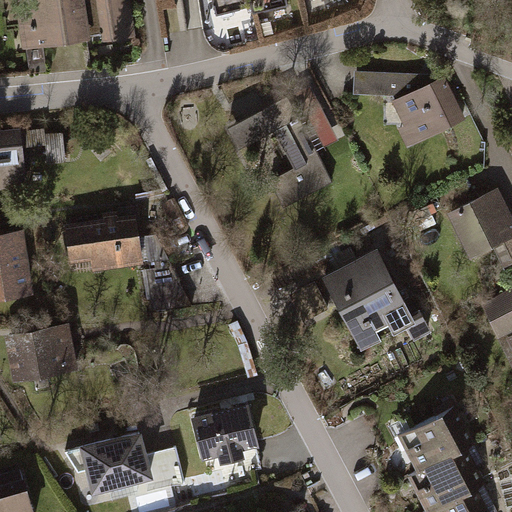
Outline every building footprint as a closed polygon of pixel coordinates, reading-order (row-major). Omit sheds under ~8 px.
[(13,0),(21,50),(134,33),(128,0),(13,0)] [(289,0),(214,0),(220,28),(292,13),(289,0)] [(353,0),(311,0),(314,11),(354,2),(353,0)] [(440,74),(353,72),(352,93),(390,99),(412,146),(462,121),(440,74)] [(283,98),(224,130),(235,151),(268,133),(288,171),(267,182),(281,208),(329,183),(283,98)] [(18,128),(0,130),(0,194),(27,191),(18,128)] [(492,185),(445,205),(464,249),(511,229),(492,185)] [(136,217),(72,224),(77,267),(141,259),(136,217)] [(25,234),(0,236),(0,297),(32,294),(25,234)] [(379,248),(323,277),(362,351),(383,340),(380,336),(393,329),(395,334),(407,328),(417,323),(413,314),(379,248)] [(156,307),(188,306),(187,279),(154,281),(156,307)] [(315,281),(290,295),(305,322),(330,309),(315,281)] [(511,288),(484,303),(500,340),(511,333),(511,288)] [(72,329),(11,336),(16,379),(77,372),(72,329)] [(511,333),(500,340),(511,364),(511,333)] [(190,410),(192,417),(202,459),(219,455),(220,457),(232,453),(244,451),(259,447),(248,403),(246,397),(190,410)] [(452,409),(399,437),(418,473),(463,448),(471,444),(452,409)] [(141,431),(81,445),(82,448),(87,470),(94,494),(153,479),(148,451),(141,431)] [(175,444),(148,451),(153,479),(156,490),(185,482),(175,444)] [(418,473),(412,477),(429,511),(433,511),(475,490),(485,485),(470,460),(463,448),(418,473)] [(31,511),(20,474),(0,479),(0,511),(31,511)] [(433,511),(486,511),(481,502),(475,490),(433,511)]
